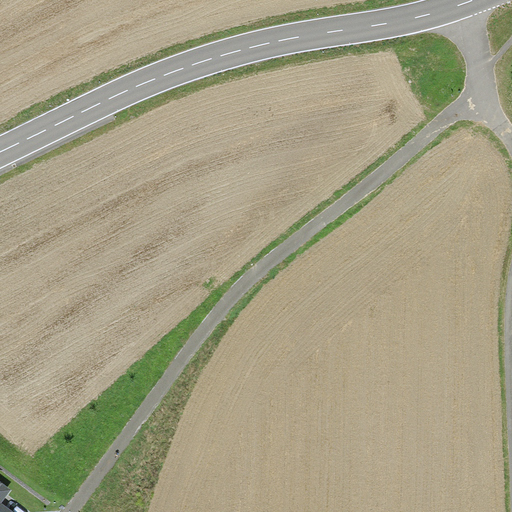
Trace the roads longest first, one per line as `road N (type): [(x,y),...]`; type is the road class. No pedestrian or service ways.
road 1 (tertiary): [(472,0),(214,56),(0,150)]
road 2 (residential): [(70,511),(184,359)]
road 3 (track): [(511,137),(482,78),(464,3)]
road 4 (track): [(511,411),(511,275)]
